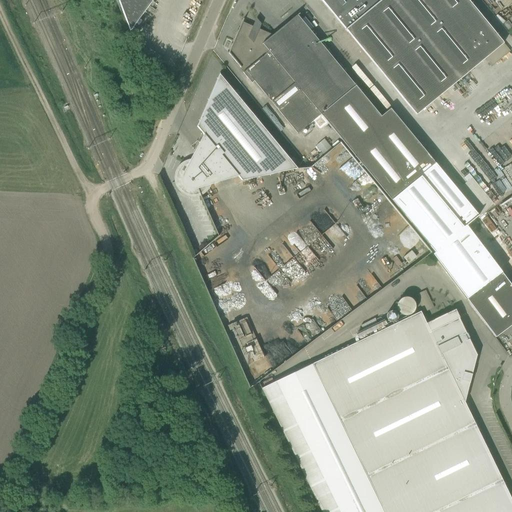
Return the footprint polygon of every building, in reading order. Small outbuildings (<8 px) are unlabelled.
[(117,0),(130,32),(153,0),(117,0)] [(321,0),(416,115),(503,43),(467,0),(321,0)] [(305,127),(320,114),(391,200),(435,164),(390,109),(381,117),(355,86),(297,16),(299,14),(299,13),(270,37),(266,33),(242,22),(228,53),(238,65),(240,64),(245,70),(242,73),(247,78),(250,76),(297,133),(305,127)] [(176,178),(176,179),(176,180),(176,181),(176,182),(176,183),(177,184),(177,185),(177,186),(178,186),(178,187),(179,188),(180,189),(180,190),(181,190),(181,191),(182,191),(183,192),(184,193),(185,193),(185,194),(186,194),(187,194),(188,195),(189,195),(190,195),(191,195),(192,195),(193,195),(194,195),(195,195),(196,195),(197,195),(198,194),(199,194),(200,194),(201,193),(202,192),(203,192),(203,191),(204,191),(205,190),(206,189),(206,188),(207,188),(207,187),(208,186),(237,176),(241,181),(297,169),(219,74),(196,127),(203,135),(188,162),(187,162),(186,163),(185,163),(184,163),(184,164),(183,164),(182,165),(181,166),(180,166),(180,167),(179,168),(178,169),(178,170),(177,170),(177,171),(177,172),(177,173),(176,174),(176,175),(176,176),(176,177),(176,178)] [(430,239),(450,222),(446,218),(427,235),(430,239)] [(511,286),(501,273),(466,299),(495,337),(511,324),(511,286)] [(422,309),(432,304),(424,290),(414,296),(422,309)] [(411,316),(312,364),(383,511),(511,511),(511,501),(464,402),(476,355),(468,339),(467,340),(464,334),(465,334),(458,318),(459,318),(455,309),(426,323),(420,312),(411,316)] [(251,362),(261,358),(245,317),(224,326),(228,335),(237,331),(241,341),(237,342),(241,353),(247,351),(251,362)] [(317,511),(383,511),(312,364),(258,390),(317,511)]
